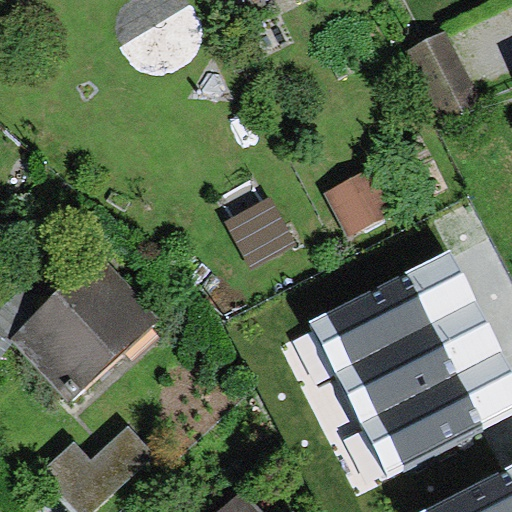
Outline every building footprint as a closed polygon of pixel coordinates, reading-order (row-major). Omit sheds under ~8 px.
[(447,34),(406,53),(440,124),(481,104),(447,34)] [(370,169),(324,195),(347,234),(392,208),(370,169)] [(275,194),(225,222),(253,272),(303,245),(275,194)] [(106,255),(13,340),(72,404),(165,320),(106,255)] [(511,377),(451,257),(318,323),(389,465),(511,403),(511,377)] [(92,462),(76,444),(47,470),(84,511),(89,511),(153,454),(130,428),(92,462)] [(511,511),(511,469),(428,511),(511,511)] [(219,511),(268,511),(246,487),(219,511)]
